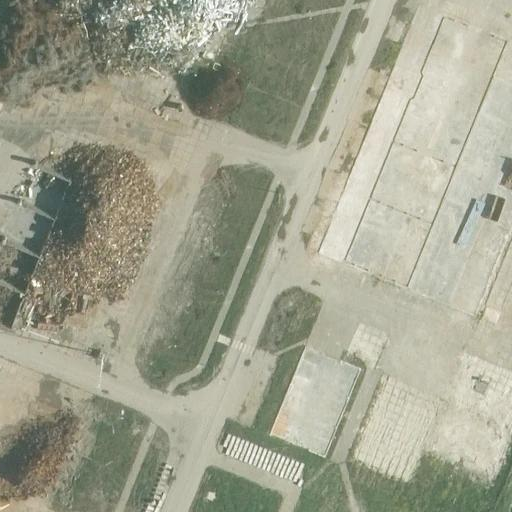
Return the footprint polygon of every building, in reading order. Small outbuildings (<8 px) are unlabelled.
[(0,0),(0,70),(26,6),(11,0),(0,0)] [(71,0),(109,14),(113,0),(71,0)] [(46,244),(57,218),(27,206),(16,232),(46,244)] [(113,322),(143,255),(70,222),(51,262),(70,271),(65,282),(48,275),(39,295),(20,286),(18,290),(0,281),(0,311),(19,321),(28,302),(91,330),(98,315),(113,322)] [(487,307),(482,320),(497,326),(502,313),(487,307)] [(340,456),(373,364),(314,343),(281,435),(340,456)] [(387,376),(353,460),(411,483),(445,399),(387,376)] [(467,464),(508,479),(511,469),(511,416),(489,408),(467,464)]
